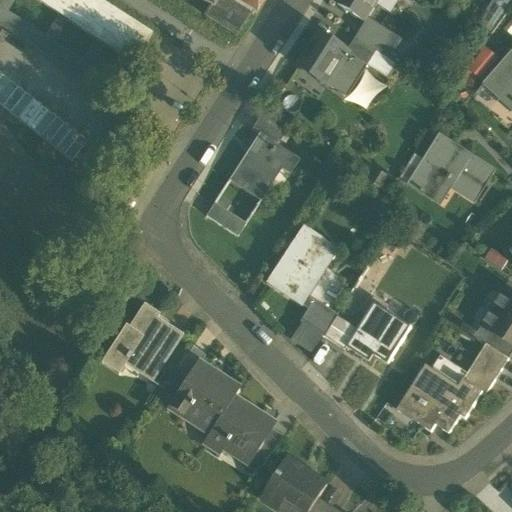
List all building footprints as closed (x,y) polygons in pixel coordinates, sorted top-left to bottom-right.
[(7,0),(2,9),(11,15),(20,0),(7,0)] [(104,46),(133,65),(152,36),(97,0),(34,0),(59,16),(68,22),(96,40),(104,46)] [(237,35),(250,14),(229,0),(201,0),(211,6),(205,15),(237,35)] [(229,0),(250,14),(255,16),(265,0),(229,0)] [(348,12),(364,22),(366,18),(375,5),(378,0),(341,0),(338,6),(342,8),(346,14),(348,12)] [(378,0),(375,5),(391,15),(399,0),(378,0)] [(492,35),(511,6),(511,0),(495,0),(478,25),(492,35)] [(0,27),(110,99),(119,85),(91,67),(82,61),(54,43),(45,37),(11,15),(2,9),(0,7),(0,27)] [(59,16),(45,37),(54,43),(68,22),(59,16)] [(365,23),(356,38),(379,53),(389,60),(401,41),(366,18),(364,22),(365,23)] [(298,66),(327,85),(347,53),(318,35),(298,66)] [(372,65),(379,53),(356,38),(349,50),(368,62),(372,65)] [(96,40),(82,61),(91,67),(104,46),(96,40)] [(484,47),(469,71),(478,80),(479,81),(499,59),(484,47)] [(349,50),(347,53),(364,64),(366,65),(368,62),(349,50)] [(364,64),(347,53),(327,85),(344,95),(364,64)] [(379,53),(372,65),(386,73),(392,62),(389,60),(379,53)] [(505,97),(511,103),(511,54),(483,87),(500,102),(505,97)] [(368,62),(366,65),(387,79),(396,64),(392,62),(386,73),(372,65),(368,62)] [(478,80),(469,71),(462,82),(470,89),(478,80)] [(346,93),(361,110),(384,88),(369,72),(346,93)] [(86,142),(0,73),(0,104),(71,161),(86,142)] [(500,102),(483,87),(476,95),(493,110),(500,102)] [(262,137),(277,147),(286,133),(261,116),(251,131),(258,136),(262,138),(262,137)] [(258,136),(239,166),(243,168),(262,138),(258,136)] [(229,182),(260,202),(273,181),(269,178),(276,167),(281,169),(290,174),(295,166),(296,167),(299,161),(277,147),(262,137),(262,138),(243,168),(239,166),(229,182)] [(410,185),(434,200),(448,180),(476,198),(494,171),(441,137),(425,161),(410,185)] [(410,185),(425,161),(415,154),(399,178),(410,185)] [(273,181),(281,169),(276,167),(269,178),(273,181)] [(387,176),(376,169),(367,182),(378,189),(387,176)] [(207,216),(238,237),(245,226),(214,205),(207,216)] [(267,284),(302,306),(338,251),(303,229),(267,284)] [(508,260),(491,248),(483,260),(500,271),(508,260)] [(511,292),(505,288),(490,312),(492,314),(484,326),(483,327),(511,346),(511,292)] [(301,323),(311,330),(326,308),(314,301),(300,322),(301,323)] [(357,330),(350,340),(373,355),(387,364),(411,328),(374,304),(357,330)] [(130,358),(158,375),(184,335),(158,318),(160,315),(144,305),(130,327),(126,325),(103,362),(120,373),(130,358)] [(337,316),(326,308),(311,330),(321,336),(323,338),(324,337),(337,317),(337,316)] [(350,340),(357,330),(337,317),(324,337),(344,350),(345,347),(350,340)] [(311,330),(301,323),(290,340),(310,353),(321,336),(311,330)] [(474,337),(486,345),(509,359),(511,353),(511,346),(483,327),(484,326),(482,324),(474,337)] [(350,340),(345,347),(369,362),(373,355),(350,340)] [(502,370),(509,359),(486,345),(479,355),(502,370)] [(173,377),(184,384),(185,383),(199,363),(201,364),(207,356),(193,347),(173,377)] [(495,380),(502,370),(479,355),(472,365),(495,380)] [(189,416),(212,431),(234,397),(239,389),(201,364),(199,363),(185,383),(184,384),(168,409),(185,420),(189,416)] [(436,426),(450,435),(461,417),(466,420),(483,393),(485,395),(495,380),(472,365),(458,388),(448,382),(449,381),(426,366),(398,411),(404,415),(400,421),(419,433),(423,427),(432,433),(436,426)] [(274,423),(234,397),(212,431),(203,444),(221,455),(227,445),(251,461),(262,444),(261,444),(271,428),(274,423)] [(251,461),(261,468),(282,436),(271,428),(261,444),(262,444),(251,461)] [(284,499),(305,511),(308,511),(314,504),(317,499),(326,484),(286,459),(261,497),(278,508),(284,499)] [(305,511),(284,499),(278,508),(275,511),(305,511)] [(312,511),(327,511),(330,508),(317,499),(314,504),(317,505),(312,511)]
